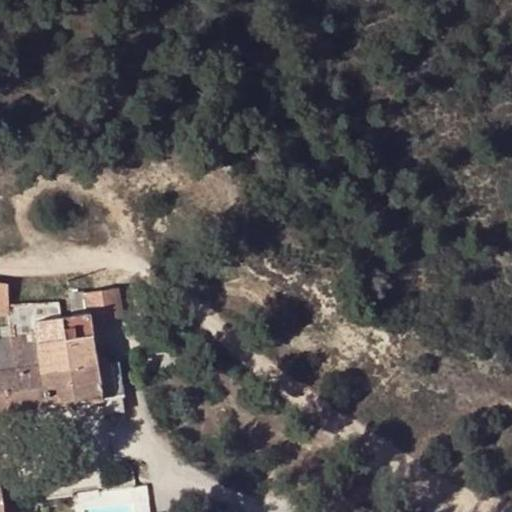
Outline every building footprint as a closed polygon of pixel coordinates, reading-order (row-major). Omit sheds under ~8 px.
[(0,277),(0,311),(18,313),(21,279),(0,277)] [(123,425),(120,390),(101,390),(94,349),(114,344),(110,314),(89,316),(91,340),(75,341),(14,348),(18,364),(34,364),(42,434),(93,428),(123,425)] [(0,318),(0,438),(42,434),(34,364),(18,364),(14,348),(10,320),(0,318)] [(126,444),(123,425),(93,428),(98,447),(126,444)] [(0,511),(8,511),(5,487),(0,487),(0,511)]
